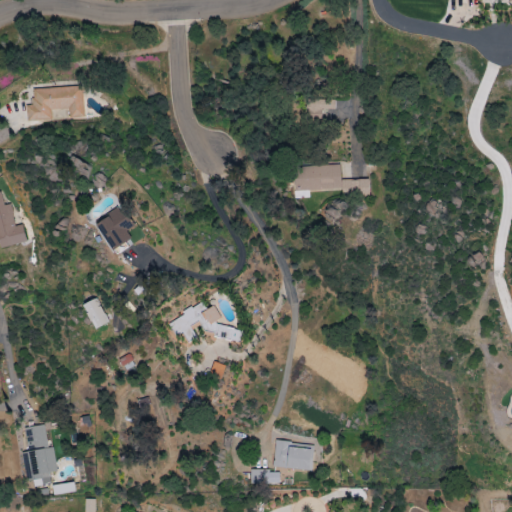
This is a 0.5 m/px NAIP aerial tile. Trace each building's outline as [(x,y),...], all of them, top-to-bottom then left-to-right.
[(32,89),(33,105),(26,106),(26,121),(50,120),(49,110),(68,109),(68,117),(83,117),(82,87),(32,89)] [(368,179),(341,180),(341,166),(294,167),(294,191),(342,190),(342,197),(368,196),(368,179)] [(0,192),(0,248),(26,242),(22,224),(15,226),(10,204),(4,205),(1,192),(0,192)] [(94,223),(114,253),(133,241),(126,231),(133,227),(120,207),(94,223)] [(83,305),(95,329),(108,323),(97,298),(83,305)] [(242,330),(217,325),(219,315),(213,306),(206,309),(202,301),(182,312),(181,317),(168,324),(175,336),(182,332),(187,342),(196,338),(192,329),(200,325),(204,331),(212,333),(215,338),(239,342),(242,330)] [(220,380),(225,366),(214,361),(208,375),(220,380)] [(273,468),(312,471),(313,445),(275,442),(273,468)] [(279,471),(250,471),(250,484),(279,484),(279,471)] [(74,492),(74,483),(52,485),(53,495),(74,492)] [(94,511),(95,500),(85,499),(84,511),(94,511)]
